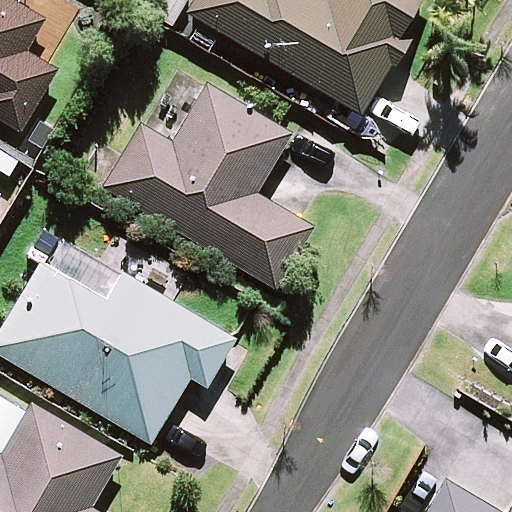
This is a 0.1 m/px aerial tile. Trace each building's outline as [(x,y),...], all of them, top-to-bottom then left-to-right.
[(0,0),(0,118),(21,131),(57,70),(26,52),(45,20),(10,0),(0,0)] [(429,0),(196,0),(189,13),(363,114),(429,0)] [(289,137),(176,70),(106,189),(277,289),(313,227),(256,194),(289,137)] [(234,339),(60,236),(0,336),(0,352),(151,442),(190,376),(207,386),(234,339)] [(121,456),(33,403),(3,453),(0,451),(0,511),(97,511),(91,508),(121,456)] [(511,511),(511,507),(509,511),(501,511),(446,480),(427,511),(511,511)]
